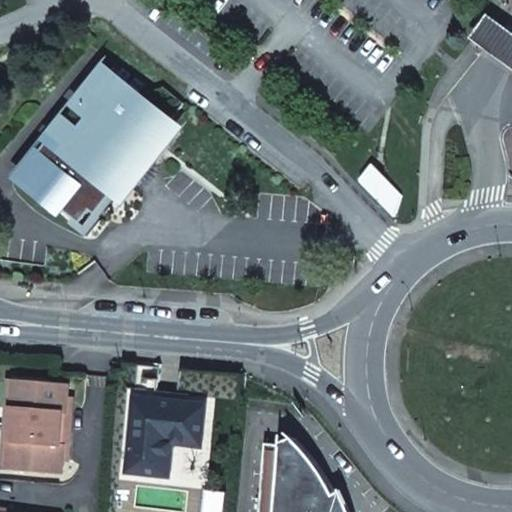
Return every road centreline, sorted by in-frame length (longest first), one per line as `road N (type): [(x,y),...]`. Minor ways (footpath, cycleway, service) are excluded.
road 1 (unclassified): [(407,265),(322,171),(122,13),(83,4)]
road 2 (tertiary): [(227,341),(0,320)]
road 3 (residential): [(511,47),(482,102),(488,184),(480,226)]
road 4 (tertiary): [(227,341),(295,365),(377,420)]
road 5 (tertiary): [(379,305),(306,329),(227,341)]
